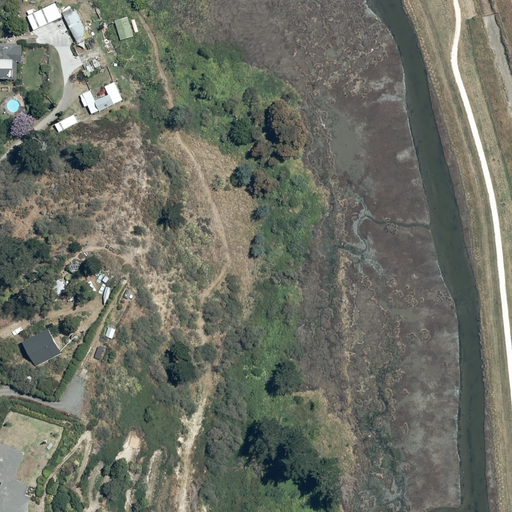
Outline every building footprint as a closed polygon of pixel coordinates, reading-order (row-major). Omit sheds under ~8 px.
[(89,37),(77,11),(65,16),(77,42),(89,37)] [(134,36),(128,16),(115,19),(120,40),(134,36)] [(0,76),(14,77),(14,64),(22,64),(22,49),(9,48),(9,46),(0,45),(0,76)] [(109,95),(94,100),(98,110),(122,101),(115,82),(105,85),(109,95)] [(65,355),(50,327),(23,341),(38,369),(65,355)] [(0,443),(0,509),(12,480),(23,453),(0,443)]
